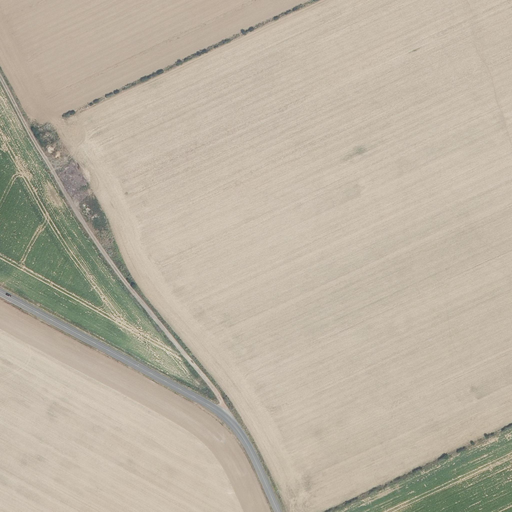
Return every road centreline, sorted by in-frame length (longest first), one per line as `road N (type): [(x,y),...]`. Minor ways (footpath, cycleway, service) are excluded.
road 1 (track): [(227,418),(224,403),(97,245),(0,75)]
road 2 (secondary): [(277,511),(238,430),(216,409),(0,292)]
